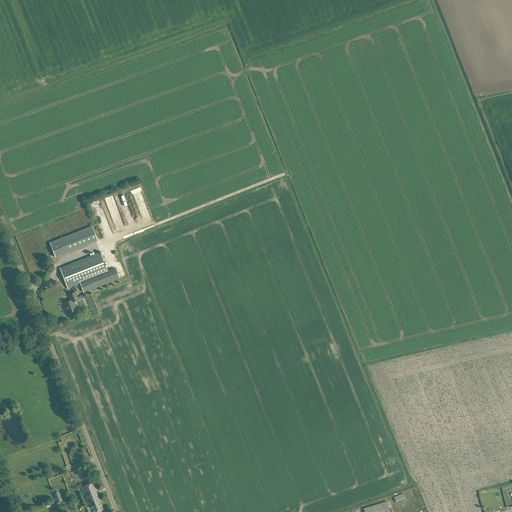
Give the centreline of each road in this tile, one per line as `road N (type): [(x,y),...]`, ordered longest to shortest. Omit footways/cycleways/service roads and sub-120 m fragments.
road 1 (unclassified): [(119,511),(0,206)]
road 2 (track): [(291,168),(100,246)]
